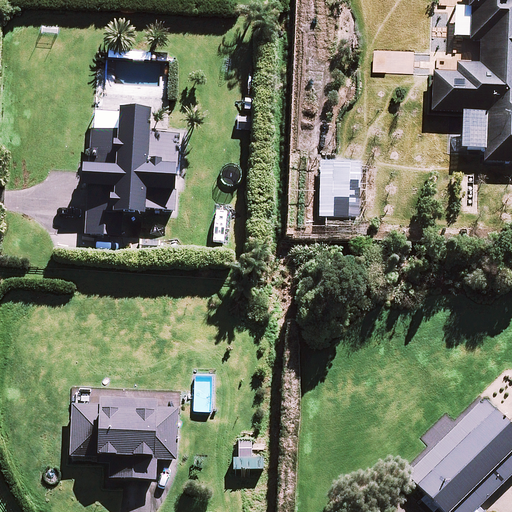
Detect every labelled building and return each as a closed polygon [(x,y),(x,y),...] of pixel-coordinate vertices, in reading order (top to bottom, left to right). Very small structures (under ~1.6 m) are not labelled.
[(481,167),(511,168),(511,0),(465,0),(465,14),(469,15),(468,45),(477,46),(476,68),(454,67),(454,77),(430,76),(428,117),(483,119),(481,167)] [(138,215),(171,217),(176,141),(143,138),(144,120),(114,118),(112,136),(88,135),(86,175),(77,174),(76,196),(84,196),(82,239),(118,241),(120,223),(138,225),(138,215)] [(73,403),(70,455),(97,456),(97,462),(109,463),(109,477),(156,479),(157,459),(176,459),(179,407),(157,406),(157,399),(100,396),(99,404),(73,403)] [(432,511),(437,508),(441,511),(484,511),(479,506),(511,474),(511,426),(483,398),(405,475),(423,494),(419,499),(432,511)] [(236,462),(250,462),(249,444),(236,444),(236,462)]
